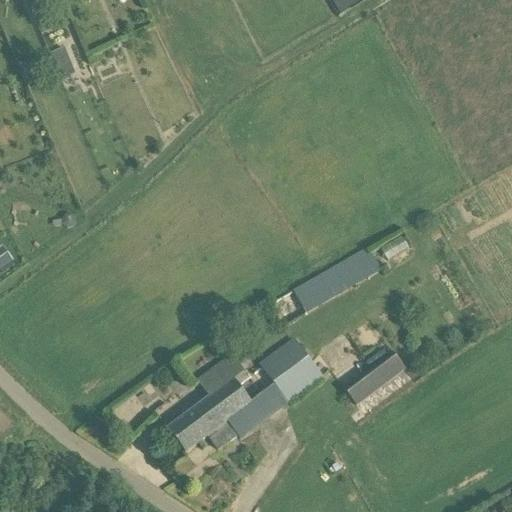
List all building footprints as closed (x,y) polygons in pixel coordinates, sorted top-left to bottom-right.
[(331,0),(341,15),(359,4),(356,0),(331,0)] [(56,65),(69,59),(65,51),(52,57),(56,65)] [(42,70),(30,75),(34,85),(46,81),(42,70)] [(3,248),(0,250),(0,271),(14,262),(3,248)] [(309,313),(386,275),(373,249),(297,287),(309,313)] [(322,380),(295,344),(262,368),(263,371),(248,382),(232,360),(200,384),(212,401),(169,433),(186,456),(208,439),(218,453),(238,438),(240,441),(322,380)] [(349,388),(361,406),(412,370),(400,352),(349,388)]
